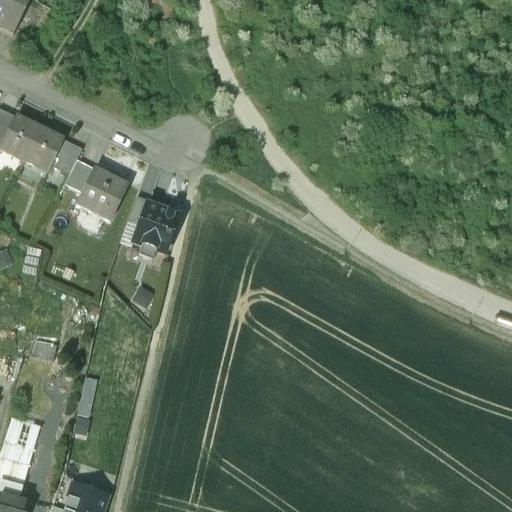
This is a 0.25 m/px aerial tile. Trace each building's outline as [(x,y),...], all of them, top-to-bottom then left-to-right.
[(0,0),(0,33),(11,39),(29,0),(0,0)] [(15,122),(0,114),(0,147),(2,148),(15,122)] [(39,133),(15,121),(15,122),(2,148),(0,152),(24,163),(39,133)] [(61,144),(39,133),(24,163),(46,174),(50,166),(61,144)] [(81,153),(61,143),(61,144),(50,166),(69,176),(75,163),(81,153)] [(94,172),(75,163),(69,176),(65,185),(83,194),(93,173),(94,172)] [(125,189),(93,173),(83,194),(76,208),(108,223),(125,189)] [(136,199),(127,224),(138,228),(146,208),(148,209),(149,204),(136,199)] [(148,209),(146,208),(138,228),(133,245),(164,256),(177,218),(148,209)] [(164,256),(133,245),(128,259),(160,269),(164,256)] [(11,451),(0,448),(0,449),(0,459),(22,465),(26,450),(12,446),(11,451)] [(20,491),(0,485),(0,511),(27,511),(29,505),(18,502),(20,491)] [(101,511),(106,499),(72,487),(63,511),(101,511)]
